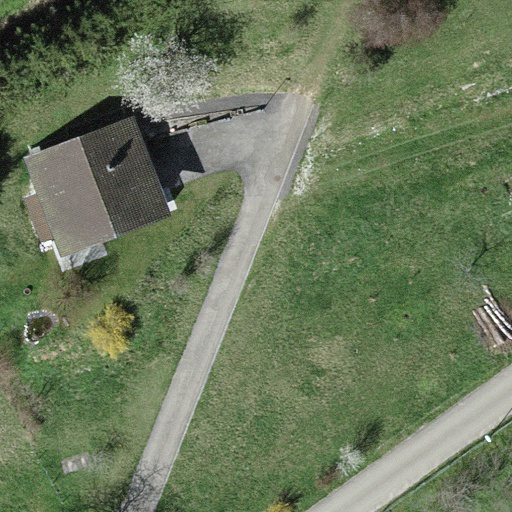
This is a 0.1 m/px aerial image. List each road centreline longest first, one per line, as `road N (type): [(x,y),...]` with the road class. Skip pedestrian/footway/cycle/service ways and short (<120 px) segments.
road 1 (tertiary): [(511,382),(331,511)]
road 2 (track): [(348,0),(268,145)]
